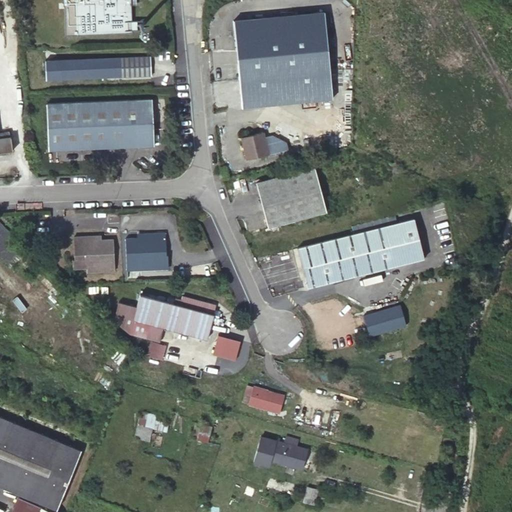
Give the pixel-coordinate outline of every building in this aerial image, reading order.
[(63,0),(65,35),(77,35),(132,33),(130,0),(63,0)] [(323,13),(233,21),(241,106),(331,98),(331,93),(328,70),(323,13)] [(60,60),(60,79),(150,75),(150,57),(60,60)] [(345,92),(343,69),(328,70),(331,93),(345,92)] [(153,146),(151,99),(46,104),(48,150),(153,146)] [(275,130),(273,134),(302,149),(323,142),(328,132),(293,115),(288,126),(279,122),(275,130)] [(0,152),(12,151),(10,137),(9,137),(8,131),(0,132),(0,152)] [(288,149),(286,142),(272,135),(264,137),(263,133),(263,132),(241,137),(247,159),(288,149)] [(228,177),(225,166),(219,168),(222,179),(228,177)] [(314,168),(255,183),(267,226),(325,211),(314,168)] [(395,215),(351,226),(353,234),(396,223),(395,215)] [(353,234),(297,248),(307,287),(423,258),(413,219),(396,223),(353,234)] [(0,242),(0,258),(17,242),(0,224),(0,241),(1,242),(0,242)] [(164,232),(139,233),(139,238),(125,238),(126,271),(147,270),(147,265),(167,264),(167,255),(165,255),(164,232)] [(113,239),(98,239),(98,235),(73,236),(73,259),(72,259),(72,269),(93,268),(93,272),(114,271),(113,239)] [(17,242),(0,258),(0,259),(8,268),(25,251),(17,242)] [(43,276),(34,285),(46,296),(54,286),(43,276)] [(140,295),(132,320),(149,324),(206,340),(216,305),(182,295),(181,299),(175,298),(173,304),(140,295)] [(119,315),(103,298),(96,305),(114,321),(119,315)] [(149,324),(132,320),(128,334),(145,339),(149,324)] [(235,359),(239,340),(217,335),(213,354),(235,359)] [(161,357),(164,342),(148,338),(144,353),(161,357)] [(241,402),(249,404),(254,386),(246,384),(241,402)] [(254,386),(249,404),(279,413),(284,396),(266,391),(266,390),(254,386)] [(156,415),(140,411),(133,438),(149,442),(152,429),(155,420),(156,415)] [(80,453),(0,418),(0,486),(55,510),(80,453)] [(169,423),(155,420),(152,429),(166,432),(169,423)] [(195,422),(190,437),(207,442),(211,427),(195,422)] [(269,460),(301,469),(307,449),(296,446),(298,439),(286,436),(284,443),(275,440),(269,460)] [(277,487),(269,484),(268,488),(265,487),(264,490),(274,494),(277,487)] [(304,496),(306,486),(300,485),(298,495),(304,496)] [(323,499),(326,488),(318,485),(317,489),(318,489),(316,498),(323,499)] [(317,489),(306,486),(304,496),(302,503),(313,505),(316,498),(318,489),(317,489)] [(51,511),(18,496),(10,511),(51,511)] [(87,511),(91,505),(83,501),(77,511),(87,511)]
